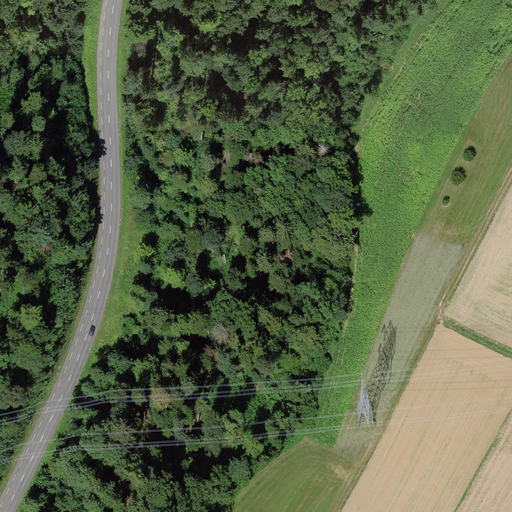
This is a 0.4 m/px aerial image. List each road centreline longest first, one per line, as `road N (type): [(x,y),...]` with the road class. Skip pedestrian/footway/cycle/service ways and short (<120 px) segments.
road 1 (secondary): [(114,0),(104,272),(69,379),(2,511)]
road 2 (track): [(338,511),(511,170)]
